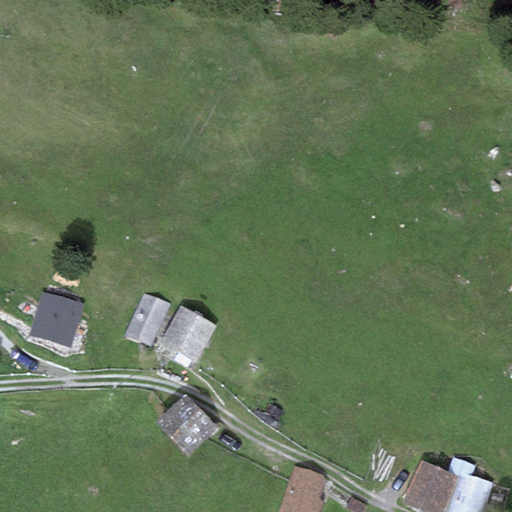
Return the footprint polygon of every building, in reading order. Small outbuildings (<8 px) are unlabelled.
[(171,307),(139,296),(123,338),(155,350),(171,307)] [(88,311),(48,302),(40,339),(80,348),(88,311)] [(218,329),(182,312),(164,349),(201,367),(218,329)] [(191,404),(164,428),(189,457),(216,432),(191,404)] [(451,511),(463,482),(422,466),(408,502),(434,511),(451,511)] [(319,511),(329,481),(294,470),(281,511),(319,511)] [(494,511),(502,492),(469,479),(455,511),(494,511)]
